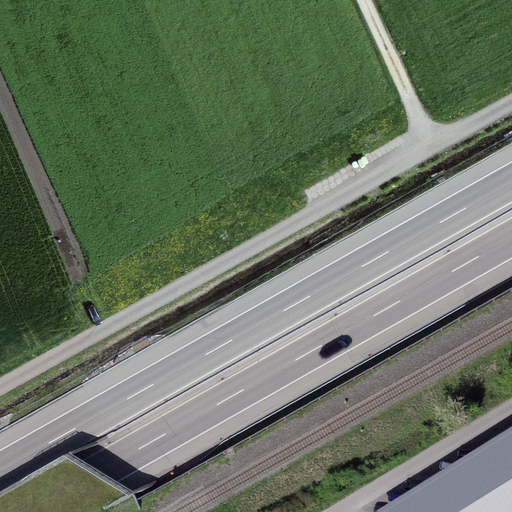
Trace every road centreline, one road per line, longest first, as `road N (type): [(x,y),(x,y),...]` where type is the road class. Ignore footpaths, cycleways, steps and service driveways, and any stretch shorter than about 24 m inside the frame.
road 1 (motorway): [(511,181),(0,469)]
road 2 (unclassified): [(0,388),(511,105)]
road 3 (motorway): [(28,511),(511,237)]
road 4 (unclassified): [(335,511),(511,403)]
road 5 (track): [(362,0),(430,152)]
